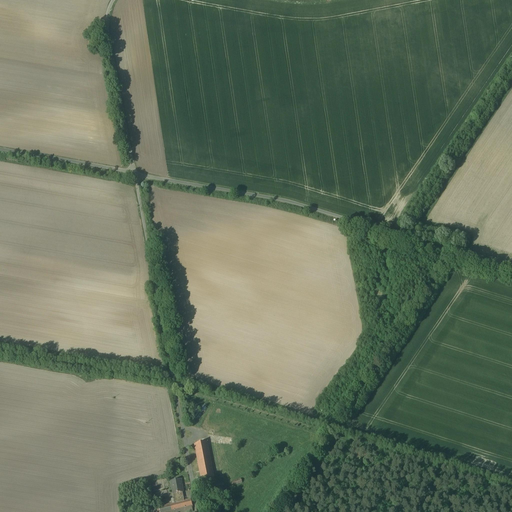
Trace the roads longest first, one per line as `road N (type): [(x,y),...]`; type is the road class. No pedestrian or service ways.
road 1 (residential): [(511,271),(288,198),(129,166)]
road 2 (unclassified): [(129,166),(176,472)]
road 3 (unclassified): [(112,0),(110,58),(129,166)]
road 4 (residential): [(129,166),(0,145)]
